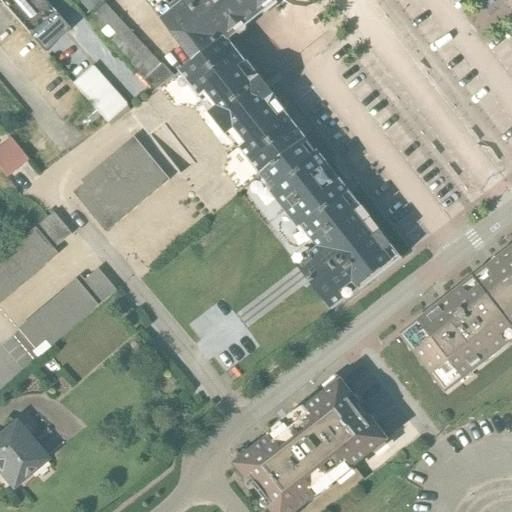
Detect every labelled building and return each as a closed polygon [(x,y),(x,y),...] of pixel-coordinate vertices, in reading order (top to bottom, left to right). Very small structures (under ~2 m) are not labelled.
[(0,0),(0,2),(30,35),(55,14),(43,0),(0,0)] [(102,2),(99,0),(75,0),(89,14),(102,2)] [(143,0),(159,21),(186,0),(143,0)] [(186,0),(159,21),(192,62),(225,37),(227,40),(263,12),(278,0),(186,0)] [(154,91),(173,76),(162,64),(161,65),(104,4),(89,19),(145,80),(144,81),(154,91)] [(239,150),(258,175),(304,140),(301,134),(285,113),(285,111),(227,40),(225,37),(192,62),(178,73),(199,98),(197,100),(237,151),(239,150)] [(130,110),(93,66),(73,84),(102,116),(110,127),(130,110)] [(93,107),(84,115),(92,125),(102,116),(93,107)] [(193,164),(164,126),(151,136),(180,174),(193,164)] [(72,193),(105,233),(169,180),(133,137),(80,181),(83,184),(72,193)] [(28,161),(10,139),(0,146),(0,170),(6,179),(28,161)] [(300,228),(313,244),(358,208),(304,140),(258,175),(271,192),(269,194),(297,230),(300,228)] [(396,258),(358,208),(313,244),(316,248),(308,254),(305,252),(296,259),(298,262),(295,265),(330,310),(396,258)] [(71,234),(53,213),(0,257),(0,303),(58,255),(53,249),(71,234)] [(511,249),(474,279),(511,327),(511,249)] [(36,359),(116,291),(98,269),(84,281),(80,277),(76,280),(75,279),(16,330),(33,349),(30,352),(36,359)] [(445,394),(511,342),(511,327),(474,279),(402,335),(401,336),(445,394)] [(141,323),(118,294),(107,303),(132,331),(141,323)] [(352,469),(386,444),(340,384),(306,410),(352,469)] [(387,392),(374,401),(395,430),(408,421),(387,392)] [(338,484),(353,470),(352,469),(306,410),(288,424),(270,438),(316,498),(333,488),(329,483),(332,481),(334,479),(338,484)] [(0,474),(11,487),(44,460),(14,424),(0,436),(0,474)] [(272,511),(295,511),(316,498),(270,438),(236,465),(272,511)]
